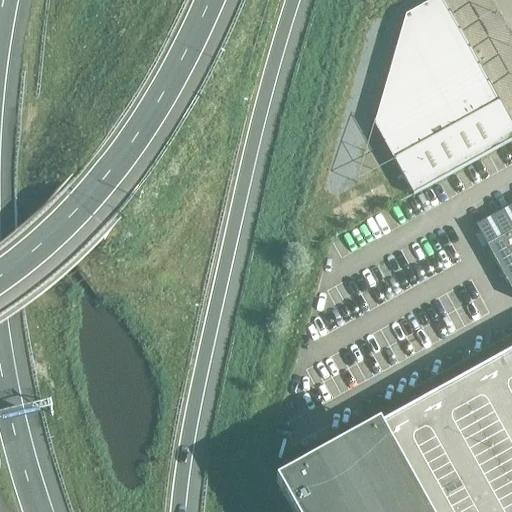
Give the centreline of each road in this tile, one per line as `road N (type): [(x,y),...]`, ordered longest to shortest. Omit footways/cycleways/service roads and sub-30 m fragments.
road 1 (motorway): [(179,511),(245,178),(293,0)]
road 2 (motorway): [(0,278),(107,173),(211,0)]
road 3 (unknown): [(413,0),(387,12),(376,30),(335,169)]
road 4 (motorway): [(37,511),(0,358)]
